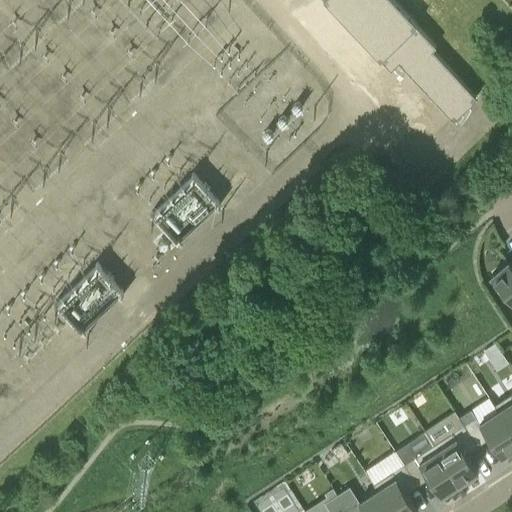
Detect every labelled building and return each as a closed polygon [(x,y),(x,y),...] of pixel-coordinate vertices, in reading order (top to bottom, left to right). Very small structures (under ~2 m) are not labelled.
[(476,95),(432,47),(435,43),(416,24),(393,0),(327,0),(381,56),(391,65),(399,57),(454,116),(476,95)] [(156,209),(183,238),(223,200),(196,171),(156,209)] [(59,300),(86,327),(127,288),(100,260),(59,300)] [(511,264),(508,260),(490,275),(511,300),(511,264)] [(511,394),(495,405),(511,431),(511,388),(511,390),(511,391),(511,394)] [(462,421),(476,442),(487,435),(498,452),(498,453),(500,456),(511,447),(511,431),(495,405),(477,417),(475,413),(462,421)] [(435,445),(459,482),(479,469),(477,466),(466,450),(476,442),(462,421),(450,429),(453,433),(435,445)] [(402,461),(416,482),(427,475),(438,492),(440,495),(459,482),(435,445),(417,457),(414,453),(402,461)] [(375,484),(392,511),(413,511),(419,509),(417,506),(416,506),(405,489),(416,482),(402,461),(390,469),(393,472),(375,484)] [(342,500),(349,511),(392,511),(375,484),(356,496),(354,492),(342,500)] [(332,511),(349,511),(342,500),(330,508),(332,511)]
